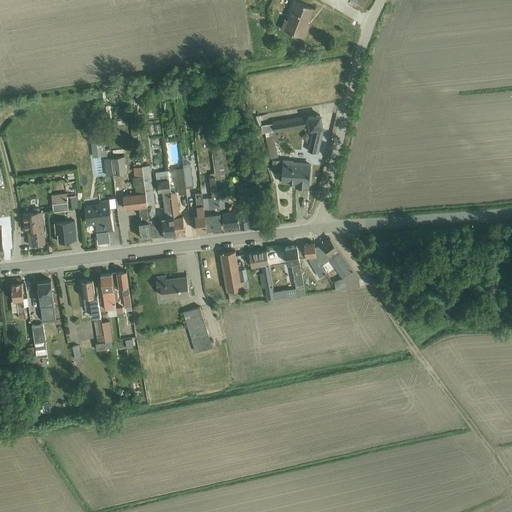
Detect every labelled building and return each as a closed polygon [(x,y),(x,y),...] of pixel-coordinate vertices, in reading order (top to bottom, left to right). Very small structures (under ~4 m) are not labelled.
[(281,0),(278,7),(285,10),(288,3),(281,0)] [(285,18),(281,28),(304,38),(308,28),(306,27),(308,22),(313,8),(295,0),(287,19),(285,18)] [(173,94),(172,86),(171,77),(156,79),(159,98),(174,97),(173,94)] [(172,86),(173,94),(181,93),(180,85),(172,86)] [(136,115),(135,112),(129,112),(132,128),(131,128),(132,139),(131,139),(132,143),(139,141),(136,115)] [(273,123),(261,125),(262,130),(265,132),(271,158),(278,157),(273,136),(275,135),(274,132),(308,126),(309,130),(313,130),(308,151),(319,153),(322,127),(320,115),(273,123)] [(306,132),(301,136),(306,141),(311,137),(306,132)] [(94,137),(90,137),(92,157),(107,155),(105,138),(94,139),(94,137)] [(215,172),(217,187),(223,186),(226,185),(225,177),(228,177),(224,142),(220,143),(220,141),(216,141),(216,137),(211,137),(215,172)] [(111,158),(113,174),(127,173),(125,156),(111,158)] [(113,174),(111,158),(104,159),(106,175),(113,174)] [(272,159),(271,167),(280,168),(281,160),(272,159)] [(283,159),(281,182),(296,183),(296,187),(308,188),(310,162),(293,161),(293,160),(283,159)] [(183,167),(186,187),(194,187),(190,163),(183,163),(183,167)] [(142,166),(151,237),(176,234),(171,192),(168,170),(155,171),(157,180),(159,192),(162,191),(165,217),(162,217),(163,224),(158,224),(158,221),(157,222),(155,204),(150,164),(142,166)] [(151,237),(142,166),(133,167),(134,176),(133,177),(134,186),(135,186),(136,193),(123,195),(125,209),(139,207),(140,215),(141,215),(142,222),(139,223),(141,238),(151,237)] [(186,187),(183,167),(174,168),(176,184),(178,183),(179,194),(187,193),(186,187)] [(75,170),(68,171),(69,185),(77,185),(75,170)] [(203,198),(207,229),(222,227),(220,208),(217,187),(215,172),(210,173),(211,176),(209,176),(212,197),(203,198)] [(79,200),(78,191),(77,185),(70,186),(72,207),(79,206),(79,200)] [(228,210),(222,211),(224,227),(239,225),(239,229),(250,227),(264,226),(259,185),(243,186),(246,214),(238,215),(237,209),(232,210),(232,205),(227,206),(228,210)] [(217,187),(220,208),(225,208),(223,186),(217,187)] [(171,192),(176,234),(185,233),(183,215),(180,216),(179,206),(180,205),(180,201),(178,201),(176,191),(171,192)] [(67,192),(51,194),(53,211),(69,209),(67,192)] [(207,229),(203,198),(202,192),(195,192),(197,214),(195,214),(197,231),(207,230),(207,229)] [(97,232),(109,231),(113,230),(109,200),(99,201),(100,203),(84,205),(87,224),(96,223),(97,232)] [(29,211),(22,212),(24,230),(28,230),(30,244),(45,243),(41,210),(38,206),(32,207),(29,211)] [(76,219),(54,222),(55,234),(58,234),(58,242),(78,239),(76,219)] [(109,231),(97,232),(96,232),(98,243),(110,242),(109,231)] [(316,256),(321,265),(329,259),(343,277),(345,276),(347,278),(347,281),(332,283),(336,289),(360,286),(359,278),(330,238),(321,244),(322,245),(315,247),(316,256)] [(297,245),(299,257),(310,257),(310,258),(309,259),(320,277),(326,273),(321,265),(316,256),(315,247),(314,242),(304,244),(297,245)] [(274,290),(275,298),(305,294),(299,257),(297,245),(286,247),(288,263),(292,262),(296,287),(274,290)] [(275,298),(274,290),(266,249),(244,253),(245,262),(251,261),(252,266),(262,265),(263,272),(260,273),(262,287),(266,286),(268,299),(275,298)] [(235,250),(221,253),(230,301),(244,299),(235,250)] [(112,273),(114,287),(119,286),(119,287),(123,287),(125,306),(127,306),(127,310),(132,309),(127,270),(116,272),(117,273),(112,273)] [(114,287),(112,273),(112,272),(101,274),(105,310),(117,308),(117,307),(114,287)] [(166,275),(156,276),(157,289),(161,288),(162,296),(171,295),(171,299),(190,297),(187,275),(166,278),(166,275)] [(51,279),(38,281),(40,298),(41,298),(44,320),(55,319),(51,279)] [(93,279),(81,281),(85,309),(92,309),(93,317),(101,315),(98,295),(95,295),(93,279)] [(22,282),(12,283),(14,301),(11,301),(13,312),(19,312),(19,318),(26,317),(25,306),(29,306),(28,298),(24,298),(22,282)] [(200,305),(183,311),(196,352),(213,346),(200,305)] [(107,348),(103,322),(102,319),(94,320),(98,343),(96,343),(97,350),(99,350),(100,356),(108,353),(107,348)] [(103,322),(107,348),(113,347),(112,340),(113,340),(110,321),(103,322)] [(43,322),(32,324),(35,344),(46,343),(43,322)] [(132,338),(125,339),(127,348),(133,347),(132,338)] [(78,345),(73,346),(75,359),(81,357),(78,345)] [(27,350),(19,350),(20,355),(36,353),(35,346),(27,347),(27,350)]
